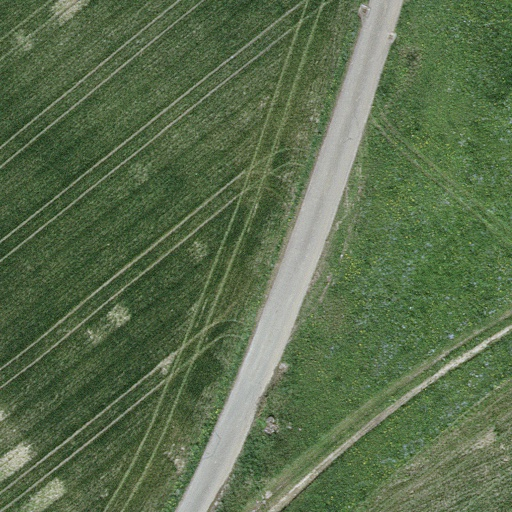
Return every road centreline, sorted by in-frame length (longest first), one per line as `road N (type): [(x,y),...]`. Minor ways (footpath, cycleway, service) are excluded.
road 1 (unclassified): [(198,511),(320,219),(390,0)]
road 2 (track): [(511,316),(304,479),(274,511)]
